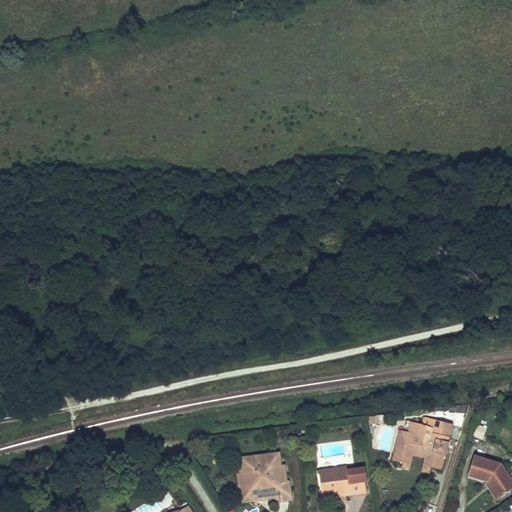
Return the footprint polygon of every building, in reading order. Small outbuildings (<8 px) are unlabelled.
[(449,442),(454,424),(426,417),(424,425),(420,424),(418,435),(409,433),(401,430),(393,460),(403,462),(405,462),(408,448),(432,453),(429,466),(431,467),(442,470),(446,455),(447,455),(450,443),(449,442)] [(420,424),(412,422),(409,433),(418,435),(420,424)] [(483,439),(487,427),(477,424),(474,436),(483,439)] [(432,453),(408,448),(405,462),(403,462),(402,467),(410,468),(413,455),(418,456),(425,458),(422,471),(429,473),(431,467),(429,466),(432,453)] [(279,454),(251,458),(252,466),(242,467),(239,472),(241,486),(247,486),(251,489),(247,495),(256,501),(263,492),(262,489),(269,488),(270,494),(275,494),(276,501),(283,500),(291,499),(289,482),(286,482),(284,466),(278,466),(278,463),(280,463),(279,454)] [(511,477),(502,463),(477,456),(471,476),(482,480),(490,482),(492,484),(495,483),(496,487),(494,488),(502,499),(511,492),(507,487),(511,482),(511,477)] [(319,471),(322,491),(329,490),(330,495),(350,492),(350,495),(366,492),(365,481),(368,481),(366,467),(348,470),(348,466),(319,471)] [(490,482),(489,485),(499,501),(502,499),(494,488),(496,487),(495,483),(492,484),(490,482)]
